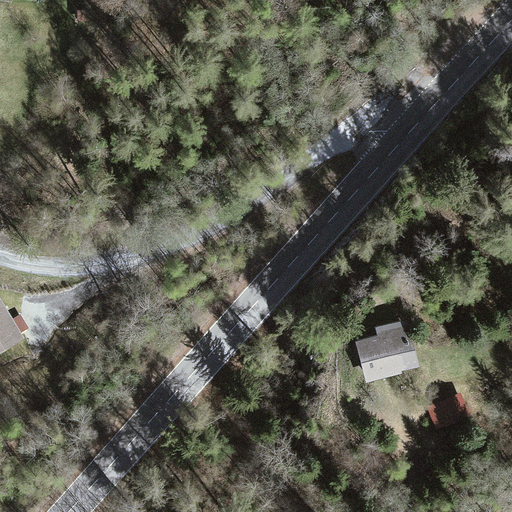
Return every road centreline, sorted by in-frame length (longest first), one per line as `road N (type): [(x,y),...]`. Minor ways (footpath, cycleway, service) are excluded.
road 1 (tertiary): [(407,132),(67,511)]
road 2 (residential): [(0,256),(68,268),(137,256),(206,230),(329,143),(371,130),(407,132)]
road 3 (tertiary): [(511,19),(407,132)]
road 4 (track): [(39,328),(137,256)]
